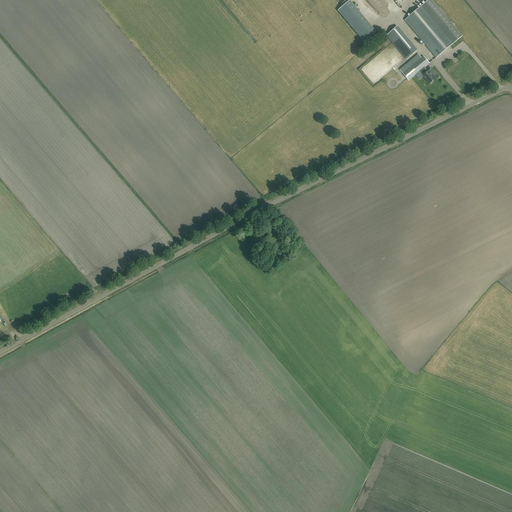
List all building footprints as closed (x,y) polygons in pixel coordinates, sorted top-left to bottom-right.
[(376,31),(350,0),(338,10),(364,41),(376,31)] [(436,58),(456,41),(461,37),(430,0),(429,0),(405,20),(436,58)] [(407,59),(417,50),(397,27),(387,35),(407,59)] [(409,81),(412,78),(420,71),(424,75),(423,76),(429,84),(436,79),(433,75),(435,74),(431,69),(427,72),(423,68),(429,64),(423,56),(403,73),(409,81)] [(268,237),(274,233),(269,225),(263,229),(268,237)]
